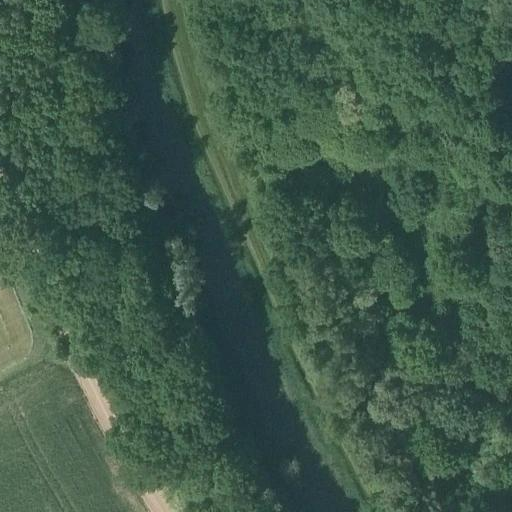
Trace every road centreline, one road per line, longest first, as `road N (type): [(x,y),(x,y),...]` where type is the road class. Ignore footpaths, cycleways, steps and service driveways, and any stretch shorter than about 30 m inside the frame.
road 1 (track): [(385,511),(214,152),(190,68),(182,0)]
road 2 (track): [(0,204),(169,511)]
